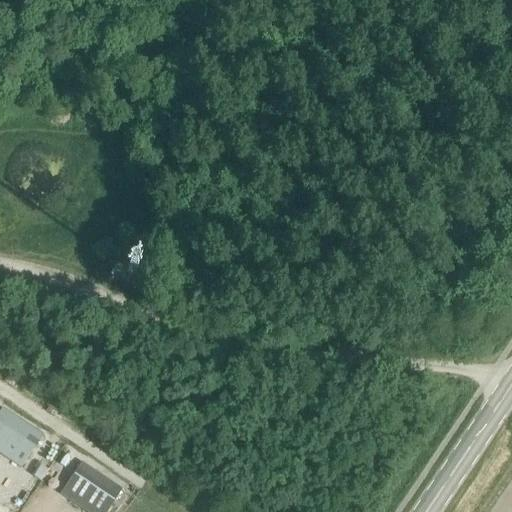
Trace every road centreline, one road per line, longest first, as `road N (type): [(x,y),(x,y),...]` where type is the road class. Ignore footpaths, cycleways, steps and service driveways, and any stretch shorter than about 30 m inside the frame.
road 1 (residential): [(508,381),(446,367),(218,347),(56,276),(0,267)]
road 2 (secondary): [(418,511),(508,381)]
road 3 (residential): [(0,389),(122,471)]
